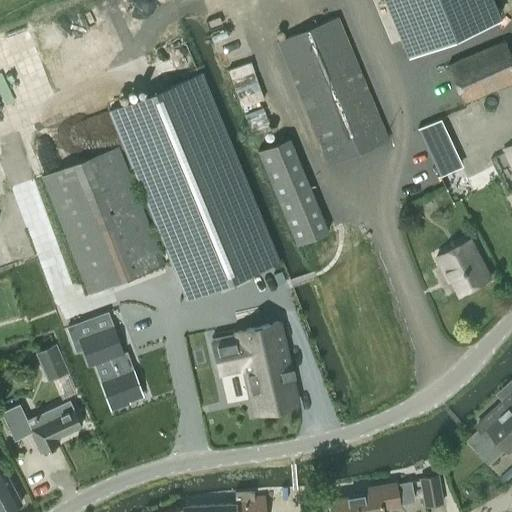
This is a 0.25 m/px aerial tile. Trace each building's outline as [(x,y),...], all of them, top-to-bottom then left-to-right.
[(493,0),(385,0),(408,54),(500,16),(493,0)] [(327,165),(387,140),(336,18),(276,42),(327,165)] [(462,102),(511,81),(511,62),(504,42),(447,65),(462,102)] [(278,261),(200,73),(108,111),(185,299),(278,261)] [(296,245),(327,232),(288,138),(257,151),(296,245)] [(88,293),(162,264),(116,147),(42,175),(88,293)] [(460,295),(491,278),(471,238),(436,256),(445,273),(448,271),(460,295)] [(235,331),(211,337),(212,342),(211,342),(217,365),(241,360),(250,397),(253,413),(270,409),(270,410),(271,410),(271,409),(278,407),(279,408),(280,408),(279,407),(296,403),(290,376),(294,375),(293,374),(290,375),(288,368),(292,367),(292,366),(288,367),(278,321),(235,331)] [(111,325),(71,340),(75,351),(82,349),(88,365),(93,363),(97,375),(110,409),(123,405),(122,402),(141,395),(131,370),(124,351),(121,352),(111,325)] [(68,371),(56,343),(35,352),(47,380),(68,371)] [(509,451),(511,447),(511,380),(499,392),(506,400),(476,427),(490,442),(496,436),(509,451)] [(0,413),(13,439),(30,431),(40,452),(53,446),(50,440),(81,425),(68,399),(37,414),(26,420),(18,404),(0,413)] [(0,511),(1,511),(20,503),(0,465),(0,511)] [(424,505),(441,502),(437,475),(419,478),(424,505)] [(409,481),(394,484),(394,483),(366,488),(367,493),(328,500),(329,511),(380,511),(380,507),(398,504),(398,503),(412,500),(409,481)] [(182,511),(264,511),(264,494),(253,495),(252,489),(234,490),(234,503),(181,505),(181,507),(182,511)]
